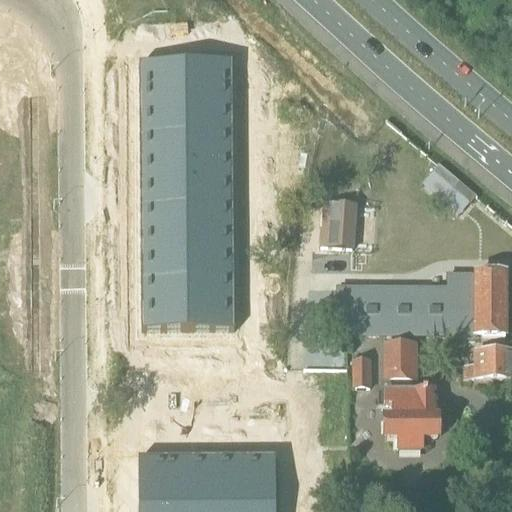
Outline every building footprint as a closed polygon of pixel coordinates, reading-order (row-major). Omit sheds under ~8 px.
[(232,66),(185,67),(185,93),(232,92),(232,66)] [(185,67),(139,67),(139,93),(185,93),(185,67)] [(232,92),(185,93),(186,117),(232,116),(232,92)] [(185,93),(139,93),(139,117),(186,117),(185,93)] [(232,116),(186,117),(186,141),(232,140),(232,116)] [(186,117),(139,117),(139,141),(186,141),(186,117)] [(232,140),(186,141),(186,165),(233,164),(232,140)] [(186,141),(139,141),(140,165),(186,165),(186,141)] [(233,164),(186,165),(186,189),(233,188),(233,164)] [(186,165),(140,165),(140,189),(186,189),(186,165)] [(439,168),(432,176),(470,207),(476,199),(439,168)] [(233,188),(186,189),(186,213),(233,212),(233,188)] [(186,189),(140,189),(140,213),(186,213),(186,189)] [(323,207),(320,251),(352,253),(356,209),(323,207)] [(233,212),(186,213),(187,237),(233,236),(233,212)] [(186,213),(140,213),(140,237),(187,237),(186,213)] [(233,236),(187,237),(187,261),(233,260),(233,236)] [(187,237),(140,237),(140,261),(187,261),(187,237)] [(233,260),(187,261),(187,285),(233,284),(233,260)] [(187,261),(140,261),(140,285),(187,285),(187,261)] [(448,293),(338,292),(337,339),(505,340),(505,277),(475,277),(475,278),(448,278),(448,293)] [(233,284),(187,285),(187,309),(234,308),(233,284)] [(187,285),(140,285),(141,309),(187,309),(187,285)] [(234,308),(187,309),(187,335),(234,334),(234,308)] [(187,309),(141,309),(141,334),(141,335),(187,335),(187,309)] [(421,455),(421,444),(437,444),(437,423),(433,423),(433,396),(430,396),(430,395),(419,394),(419,396),(412,396),(412,384),(414,384),(414,350),(385,349),(385,384),(384,384),(384,387),(387,387),(387,396),(378,396),(378,410),(385,410),(385,414),(394,414),(394,423),(385,423),(385,444),(399,444),(399,455),(421,455)] [(511,356),(474,356),(474,372),(464,372),(464,383),(511,382),(511,356)] [(369,392),(370,361),(353,361),(353,392),(369,392)] [(220,460),(193,461),(193,511),(221,511),(220,460)] [(248,460),(220,460),(221,511),(248,511),(248,460)] [(275,460),(248,460),(248,511),(275,511),(275,460)] [(165,511),(165,461),(138,461),(138,511),(165,511)] [(193,461),(165,461),(165,511),(193,511),(193,461)]
